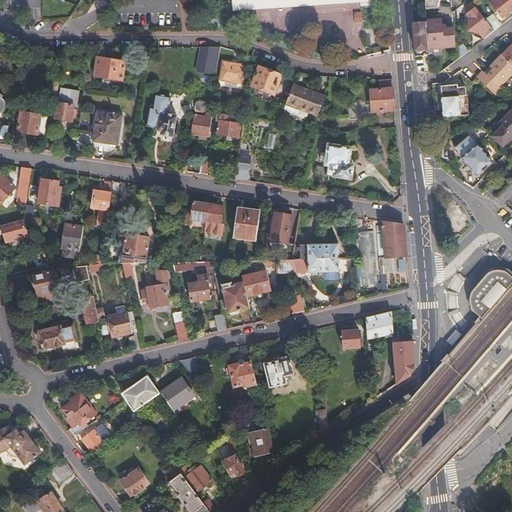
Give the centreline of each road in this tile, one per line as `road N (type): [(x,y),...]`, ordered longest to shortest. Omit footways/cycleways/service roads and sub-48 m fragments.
road 1 (secondary): [(437,476),(398,0)]
road 2 (unclassified): [(394,213),(0,154)]
road 3 (unclassified): [(408,298),(41,382)]
road 4 (residential): [(0,30),(23,39),(228,41),(300,66),(360,69)]
road 5 (residential): [(233,511),(312,447),(412,385)]
road 6 (unclassified): [(114,511),(31,405)]
